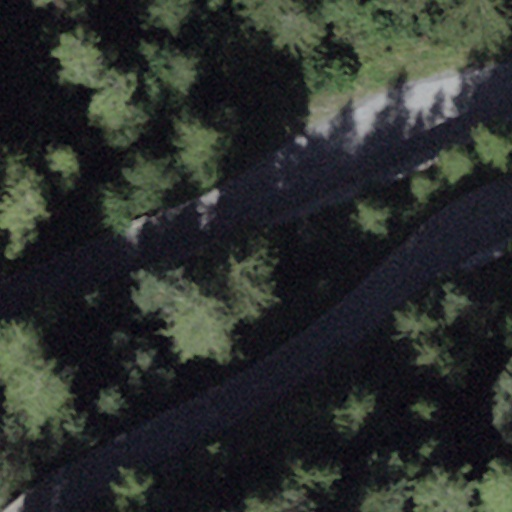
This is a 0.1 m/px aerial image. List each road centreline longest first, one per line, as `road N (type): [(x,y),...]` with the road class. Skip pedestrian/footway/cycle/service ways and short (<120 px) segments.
road 1 (unclassified): [(0,295),(511,71)]
road 2 (unclassified): [(511,223),(369,299),(48,511)]
